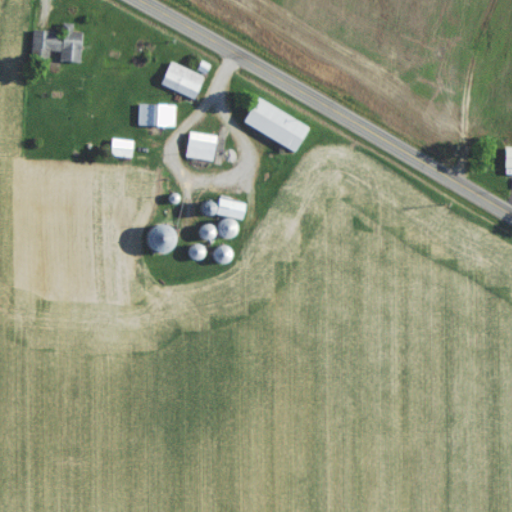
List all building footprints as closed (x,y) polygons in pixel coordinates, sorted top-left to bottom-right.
[(82,36),(72,36),(72,28),(60,27),(60,36),(29,34),(28,62),(52,64),(52,65),(80,67),(82,36)] [(195,104),(204,79),(168,66),(159,90),(195,104)] [(296,157),(310,131),(258,103),(244,128),(296,157)] [(174,130),(174,108),(136,108),(136,130),(174,130)] [(215,139),(187,136),(185,162),(213,165),(215,139)] [(131,159),(131,144),(111,144),(111,159),(131,159)] [(213,205),(212,218),(243,220),(244,207),(213,205)] [(168,249),(165,235),(154,237),(157,251),(168,249)]
